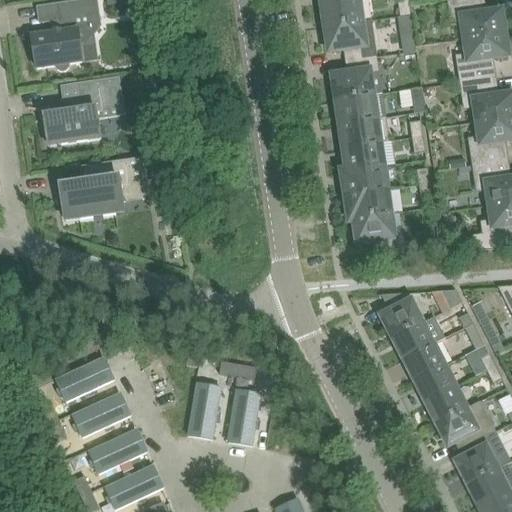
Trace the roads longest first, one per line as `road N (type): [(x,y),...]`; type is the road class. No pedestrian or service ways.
road 1 (residential): [(248,0),(287,259),(301,304)]
road 2 (residential): [(301,304),(251,313),(26,242)]
road 3 (residential): [(301,304),(387,477)]
